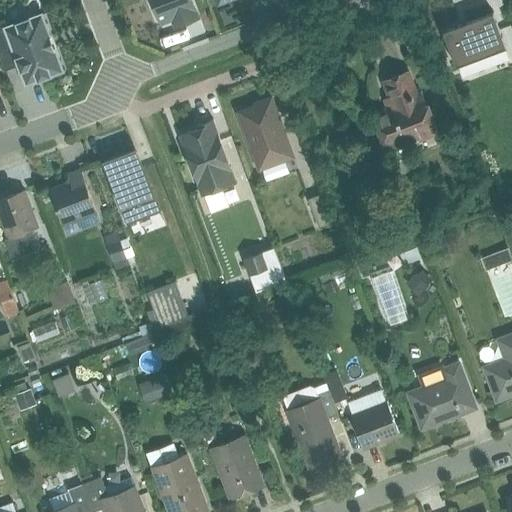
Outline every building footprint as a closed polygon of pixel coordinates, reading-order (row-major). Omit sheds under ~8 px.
[(154,0),(176,53),(208,40),(191,0),(154,0)] [(456,79),(508,63),(493,12),(441,27),(456,79)] [(25,87),(64,72),(42,14),(3,29),(25,87)] [(388,134),(423,121),(405,73),(371,85),(388,134)] [(258,171),(292,158),(270,97),(236,110),(258,171)] [(202,197),(238,184),(213,116),(178,129),(202,197)] [(124,222),(157,210),(135,148),(102,159),(124,222)] [(64,236),(99,224),(81,170),(46,182),(64,236)] [(0,222),(12,253),(43,241),(24,191),(0,200),(0,222)] [(319,196),(307,198),(314,229),(326,227),(319,196)] [(272,246),(242,256),(256,296),(286,286),(272,246)] [(483,269),(509,260),(504,247),(478,256),(483,269)] [(392,269),(368,276),(383,328),(407,321),(392,269)] [(8,280),(0,281),(0,306),(3,319),(17,316),(8,280)] [(46,295),(56,309),(72,297),(62,283),(46,295)] [(35,341),(59,333),(54,318),(30,326),(35,341)] [(494,405),(511,397),(511,333),(495,340),(502,358),(479,368),(494,405)] [(21,360),(32,356),(24,338),(13,342),(21,360)] [(420,431),(478,408),(460,361),(439,369),(442,377),(404,392),(420,431)] [(51,378),(59,397),(77,388),(69,370),(51,378)] [(137,382),(146,400),(168,390),(159,372),(137,382)] [(25,387),(13,396),(22,408),(34,399),(25,387)] [(365,453),(400,440),(381,389),(346,401),(365,453)] [(308,471),(343,458),(322,399),(286,412),(308,471)] [(230,505),(267,490),(245,435),(208,450),(230,505)] [(168,511),(205,511),(210,510),(188,453),(151,468),(168,511)] [(104,511),(144,511),(135,487),(100,499),(104,511)] [(40,507),(69,500),(66,491),(38,498),(40,507)]
